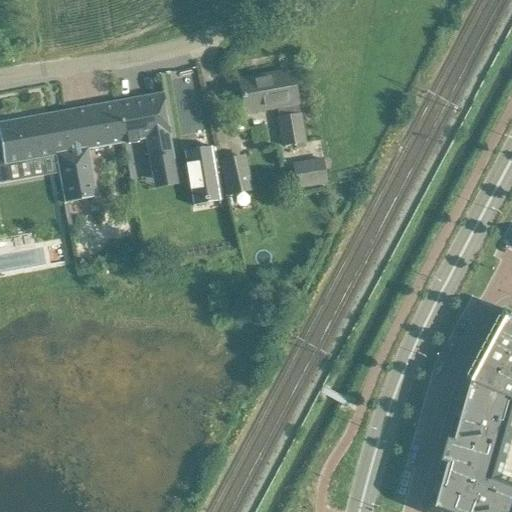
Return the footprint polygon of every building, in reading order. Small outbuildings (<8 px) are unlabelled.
[(269,76),(238,82),(243,106),(244,112),(275,106),(282,147),(304,142),(292,76),(270,80),(269,76)] [(0,178),(6,178),(4,165),(55,156),(56,161),(53,162),(54,166),(57,166),(58,174),(63,203),(96,197),(87,150),(124,143),(149,139),(154,165),(149,166),(151,172),(175,167),(162,95),(117,104),(114,104),(64,113),(47,116),(0,124),(0,178)] [(239,159),(220,164),(227,195),(247,190),(239,159)] [(305,178),(296,180),(298,190),(325,185),(320,159),(302,162),(305,178)] [(468,383),(430,511),(511,511),(511,481),(503,478),(511,446),(511,313),(508,312),(506,311),(469,380),(469,381),(468,381),(468,383)]
